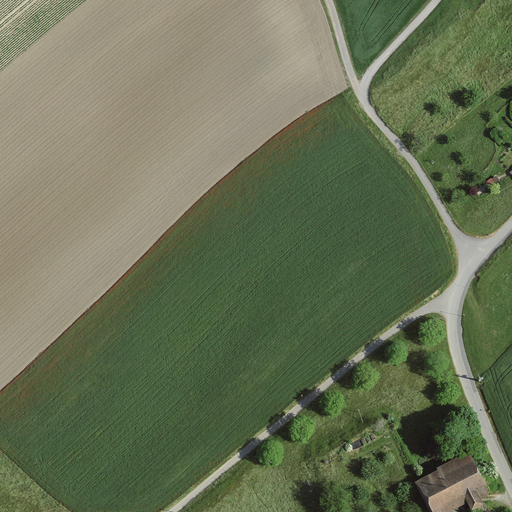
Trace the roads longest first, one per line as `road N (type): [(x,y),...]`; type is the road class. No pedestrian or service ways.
road 1 (track): [(171,511),(412,315),(454,301)]
road 2 (residential): [(511,225),(462,277),(451,331),(511,487)]
